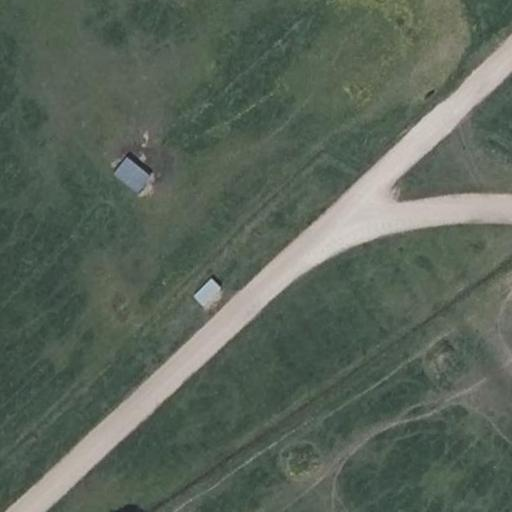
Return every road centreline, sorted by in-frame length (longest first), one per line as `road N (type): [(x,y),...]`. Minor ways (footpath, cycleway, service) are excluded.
road 1 (unclassified): [(314,238),(23,511)]
road 2 (unclassified): [(511,51),(314,238)]
road 3 (unclassified): [(453,204),(314,238)]
